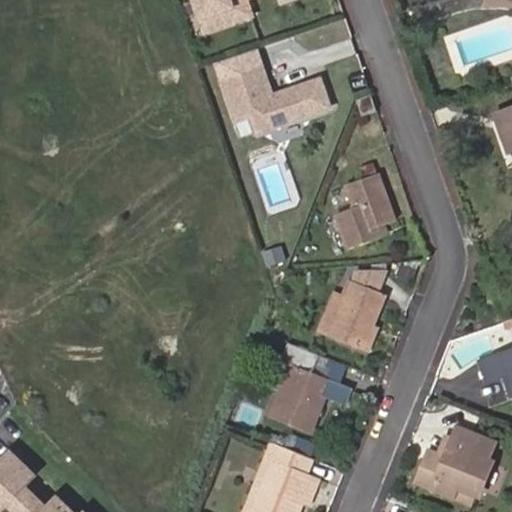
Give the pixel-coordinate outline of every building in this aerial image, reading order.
[(195,0),(206,32),(254,17),(248,0),(195,0)] [(331,109),(321,81),(273,97),(263,69),(224,82),(237,121),(250,116),(256,134),(331,109)] [(370,93),(355,99),(362,117),(377,111),(370,93)] [(508,153),(511,151),(511,108),(495,115),(508,153)] [(339,213),(349,248),(382,237),(378,228),(396,221),(380,173),(346,185),(354,208),(339,213)] [(358,268),(331,334),(365,349),(387,294),(382,292),(392,266),(358,268)] [(287,422),(326,438),(340,402),(358,409),(365,392),(324,376),(331,358),(306,347),(288,395),(296,398),(287,422)] [(511,352),(501,356),(511,391),(511,390),(511,352)] [(511,391),(501,356),(479,362),(490,398),(511,391)] [(444,456),(436,453),(429,451),(417,481),(455,496),(458,488),(473,493),(494,440),(456,427),(451,437),(444,456)] [(443,434),(436,453),(444,456),(451,437),(443,434)] [(310,477),(316,461),(272,444),(265,459),(273,462),(310,477)] [(72,511),(58,498),(48,509),(25,487),(35,476),(11,453),(0,464),(0,511),(1,511),(12,500),(21,509),(23,511),(72,511)] [(251,511),(273,462),(265,459),(244,511),(251,511)] [(310,477),(273,462),(251,511),(295,511),(299,503),(310,477)] [(318,480),(310,477),(299,503),(307,506),(318,480)] [(470,502),(473,493),(458,488),(455,496),(470,502)] [(17,511),(21,509),(12,500),(1,511),(0,511),(17,511)]
